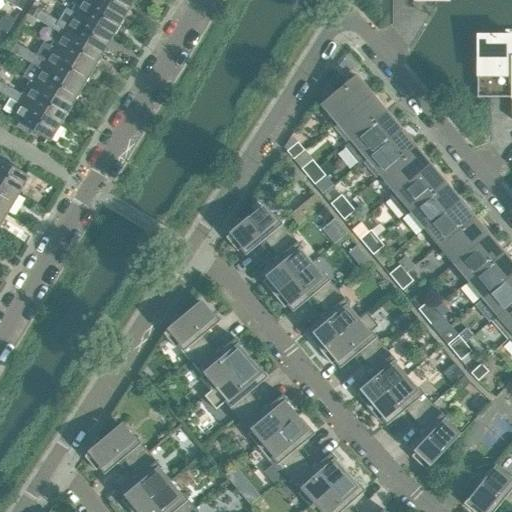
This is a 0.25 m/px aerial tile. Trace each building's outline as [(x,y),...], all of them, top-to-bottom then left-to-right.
[(80,0),(73,12),(110,34),(114,37),(124,19),(120,17),(92,0),(80,0)] [(92,0),(120,17),(124,19),(135,2),(131,0),(92,0)] [(51,17),(37,9),(34,13),(32,17),(46,25),(51,17)] [(51,17),(46,25),(60,33),(62,30),(99,52),(103,54),(114,37),(110,34),(73,12),(65,26),(51,17)] [(60,33),(52,47),(89,69),(93,72),(103,54),(99,52),(62,30),(60,33)] [(511,98),(511,75),(511,36),(476,36),(476,98),(490,98),(511,98)] [(30,52),(25,60),(31,64),(39,68),(41,64),(78,87),(82,89),(93,72),(89,69),(52,47),(44,43),(36,56),(30,52)] [(25,60),(30,52),(16,44),(13,48),(11,52),(25,60)] [(31,64),(23,78),(31,82),(68,104),(72,107),(82,89),(78,87),(41,64),(39,68),(31,64)] [(337,123),(372,94),(363,83),(360,85),(354,78),(337,92),(327,80),(315,98),(337,123)] [(0,92),(4,95),(9,87),(0,82),(0,92)] [(9,87),(4,95),(10,99),(18,104),(21,100),(58,122),(62,124),(72,107),(68,104),(31,82),(31,83),(23,96),(9,87)] [(352,141),(384,114),(378,107),(381,105),(372,94),(337,123),(352,141)] [(10,99),(3,110),(11,115),(10,118),(18,124),(16,127),(26,133),(28,130),(47,140),(51,143),(62,124),(58,122),(21,100),(18,104),(10,99)] [(366,158),(401,129),(392,118),(389,120),(384,114),(352,141),(366,158)] [(381,176),(413,149),(408,142),(411,140),(401,129),(366,158),(381,176)] [(293,160),(304,151),(297,143),(286,152),(293,160)] [(389,199),(431,164),(421,153),(419,155),(413,149),(381,176),(395,193),(388,198),(389,199)] [(0,183),(18,194),(30,172),(0,154),(0,183)] [(308,177),(318,168),(312,160),(301,170),(308,177)] [(405,217),(442,184),(437,177),(440,175),(431,164),(389,199),(405,217)] [(314,185),(325,176),(318,168),(308,177),(314,185)] [(18,194),(0,183),(0,207),(7,212),(18,194)] [(424,228),(460,199),(451,188),(448,190),(442,184),(405,217),(411,212),(424,228)] [(337,212),(348,203),(341,195),(330,204),(337,212)] [(440,247),(472,220),(466,212),(469,210),(460,199),(424,228),(440,247)] [(343,220),(354,211),(348,203),(337,212),(343,220)] [(290,233),(276,217),(273,219),(263,207),(243,223),(239,218),(225,238),(237,252),(240,250),(245,256),(264,240),(271,249),(290,233)] [(454,264),(489,234),(480,223),(477,226),(472,220),(440,247),(454,264)] [(366,247),(377,238),(370,231),(360,240),(366,247)] [(273,295),(311,265),(300,252),(303,249),(290,233),(271,249),(278,258),(259,274),(265,280),(262,282),(273,295)] [(469,281),(501,254),(496,248),(498,245),(489,234),(454,264),(469,281)] [(373,255),(383,246),(377,238),(366,247),(373,255)] [(365,258),(355,246),(346,254),(356,266),(365,258)] [(483,299),(511,274),(511,261),(509,258),(506,261),(501,254),(469,281),(483,299)] [(337,290),(324,274),(320,276),(311,265),(273,295),(284,309),(287,306),(292,312),(311,297),(318,305),(337,290)] [(395,283),(406,274),(400,266),(389,275),(395,283)] [(402,290),(413,281),(406,274),(395,283),(402,290)] [(492,321),(511,304),(511,274),(483,299),(497,315),(491,321),(492,321)] [(320,352),(357,320),(347,308),(350,306),(337,290),(318,305),(325,314),(306,330),(312,336),(309,338),(320,352)] [(425,318),(435,309),(429,301),(418,310),(425,318)] [(201,337),(220,321),(214,314),(211,316),(201,304),(181,320),(176,314),(163,334),(175,348),(178,346),(190,361),(209,346),(201,337)] [(507,339),(511,334),(511,304),(492,321),(507,339)] [(431,326),(442,317),(435,309),(425,318),(431,326)] [(384,347),(372,332),(378,326),(366,312),(357,320),(320,352),(331,365),(334,363),(339,369),(358,353),(365,362),(384,347)] [(404,313),(392,323),(401,333),(412,323),(404,313)] [(454,353),(464,344),(458,336),(447,345),(454,353)] [(211,392),(248,361),(238,348),(241,346),(235,339),(216,354),(209,346),(190,361),(202,376),(200,378),(211,392)] [(460,361),(471,352),(464,344),(454,353),(460,361)] [(367,408),(404,377),(394,365),(397,363),(384,347),(365,362),(373,371),(354,387),(359,393),(356,395),(367,408)] [(248,393),(267,378),(261,371),(258,373),(248,361),(211,392),(204,397),(216,410),(225,403),(237,418),(256,402),(248,393)] [(478,381),(488,372),(481,364),(471,373),(478,381)] [(431,403),(418,387),(415,390),(404,377),(367,408),(378,422),(381,419),(386,426),(405,410),(414,420),(431,403)] [(258,448),(295,417),(285,405),(288,402),(282,395),(263,411),(256,402),(237,418),(250,432),(247,435),(258,448)] [(440,452),(457,434),(445,422),(448,420),(431,403),(414,420),(425,431),(408,448),(413,454),(411,456),(426,471),(442,454),(440,452)] [(295,417),(258,448),(269,461),(269,462),(272,466),(264,472),(275,486),(286,476),(304,460),(295,450),(314,434),(308,427),(305,430),(295,417)] [(104,475),(122,459),(130,468),(148,453),(135,437),(132,439),(122,427),(102,443),(97,437),(84,457),(96,471),(99,469),(104,475)] [(130,511),(134,511),(169,483),(159,471),(162,468),(148,453),(130,468),(137,476),(118,492),(123,498),(121,501),(130,511)] [(309,507),(345,475),(334,463),(337,460),(331,453),(312,470),(304,460),(286,476),(300,492),(298,494),(309,507)] [(511,507),(511,476),(509,479),(496,468),(480,488),(478,486),(463,504),(472,511),(493,511),(503,500),(511,507)] [(350,511),(346,507),(365,491),(358,484),(355,487),(345,475),(309,507),(313,511),(350,511)] [(192,511),(196,509),(182,493),(179,496),(169,483),(134,511),(192,511)] [(240,501),(231,509),(233,511),(246,511),(248,510),(240,501)]
